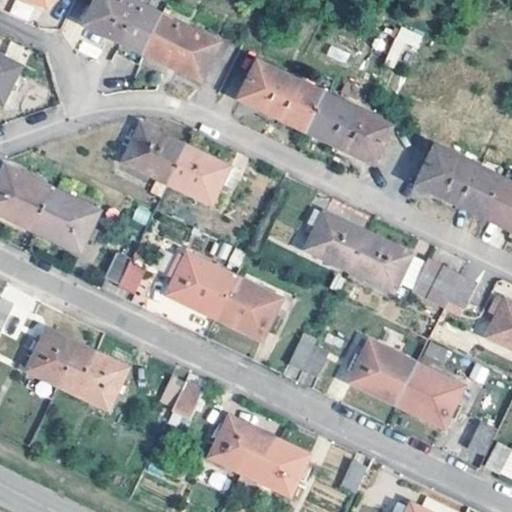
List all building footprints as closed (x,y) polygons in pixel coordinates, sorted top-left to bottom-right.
[(124,42),(145,51),(162,16),(129,0),(99,0),(87,25),(110,35),(110,38),(121,44),(124,42)] [(210,39),(162,16),(145,51),(166,62),(166,65),(177,71),(179,68),(202,80),(219,44),(210,39)] [(398,25),(404,27),(418,35),(419,31),(399,23),(398,25)] [(399,35),(404,27),(398,25),(394,33),(399,35)] [(418,35),(404,27),(399,35),(404,37),(414,42),(418,35)] [(381,60),(386,62),(399,35),(394,33),(381,60)] [(399,35),(386,62),(392,65),(404,37),(399,35)] [(0,58),(0,100),(4,102),(10,90),(18,94),(24,80),(16,76),(20,68),(0,58)] [(281,118),(307,131),(325,95),(274,70),(276,65),(267,61),(265,65),(258,62),(241,99),(258,108),(281,118)] [(359,88),(343,80),(341,83),(336,81),(331,89),(353,100),(359,88)] [(391,126),(325,95),(307,131),(334,144),(355,154),(373,163),(391,126)] [(281,118),(258,108),(253,116),(276,128),(281,118)] [(168,181),(184,147),(143,127),(140,132),(132,129),(125,140),(134,145),(126,161),(157,176),(168,181)] [(355,154),(334,144),(329,152),(349,163),(355,154)] [(234,171),(184,147),(168,181),(212,202),(218,190),(219,186),(227,189),(234,171)] [(461,205),(484,216),(501,180),(492,175),(493,170),(476,161),(473,167),(436,148),(419,185),(438,194),(461,205)] [(0,213),(32,229),(51,189),(5,167),(0,177),(0,213)] [(511,176),(504,173),(501,180),(484,216),(511,229),(511,176)] [(168,181),(157,176),(152,189),(162,194),(168,181)] [(51,189),(32,229),(79,252),(97,211),(51,189)] [(225,193),(218,190),(212,202),(219,205),(225,193)] [(461,205),(438,194),(434,203),(457,212),(461,205)] [(308,249),(349,269),(366,234),(314,210),(307,226),(317,231),(308,249)] [(366,234),(349,269),(393,290),(397,283),(410,255),(366,234)] [(105,276),(120,282),(131,259),(132,257),(117,250),(105,276)] [(215,317),(233,277),(187,255),(185,260),(178,257),(170,274),(177,277),(169,295),(215,317)] [(424,263),(410,255),(397,283),(412,290),(424,263)] [(131,259),(120,282),(119,284),(135,292),(149,267),(131,259)] [(443,306),(446,299),(458,275),(426,259),(424,263),(412,290),(443,306)] [(475,283),(458,275),(446,299),(463,308),(475,283)] [(233,277),(215,317),(260,338),(280,299),(233,277)] [(0,329),(13,303),(0,296),(0,329)] [(489,336),(511,346),(511,304),(496,296),(487,313),(488,314),(498,318),(495,324),(489,336)] [(498,318),(488,314),(486,319),(495,324),(498,318)] [(83,374),(93,353),(86,349),(46,331),(28,370),(59,385),(68,367),(83,374)] [(301,370),(312,346),(299,340),(287,364),(301,370)] [(396,404),(415,364),(367,341),(349,381),(396,404)] [(444,350),(426,341),(421,352),(439,360),(444,350)] [(312,346),(301,370),(316,377),(327,353),(312,346)] [(125,368),(93,353),(83,374),(68,367),(59,385),(67,389),(107,408),(118,385),(124,387),(129,375),(124,373),(125,368)] [(415,364),(396,404),(442,426),(447,417),(457,421),(463,407),(466,409),(470,399),(458,393),(461,386),(415,364)] [(202,390),(183,382),(169,411),(188,420),(202,390)] [(266,461),(276,441),(268,437),(229,418),(211,458),(241,473),(250,453),(266,461)] [(493,429),(477,423),(466,447),(481,454),(493,429)] [(306,455),(276,441),(266,461),(250,453),(241,473),(249,476),(288,495),(306,455)] [(509,449),(494,443),(484,466),(498,472),(509,449)] [(366,468),(349,461),(338,485),(354,493),(366,468)] [(406,511),(409,506),(397,500),(391,511),(406,511)]
